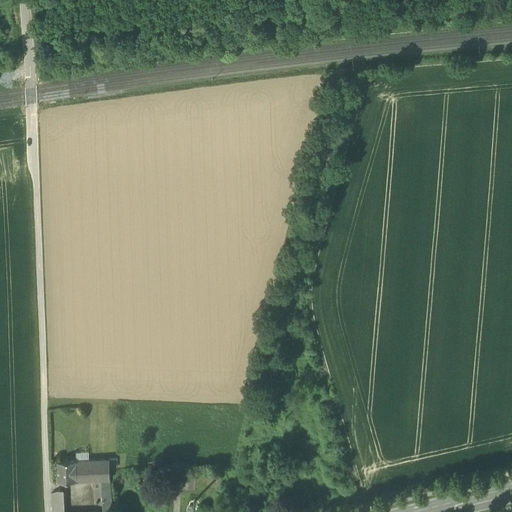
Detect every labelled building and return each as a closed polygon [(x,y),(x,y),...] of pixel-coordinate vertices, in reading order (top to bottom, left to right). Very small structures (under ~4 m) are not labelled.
[(76,452),(77,460),(89,460),(88,452),(76,452)] [(110,479),(110,468),(109,459),(89,460),(77,460),(78,480),(101,479),(103,511),(112,511),(110,479)] [(57,461),(58,481),(78,480),(77,460),(57,461)] [(170,484),(187,484),(187,476),(170,476),(170,484)] [(52,493),(52,511),(64,511),(63,487),(52,493)]
